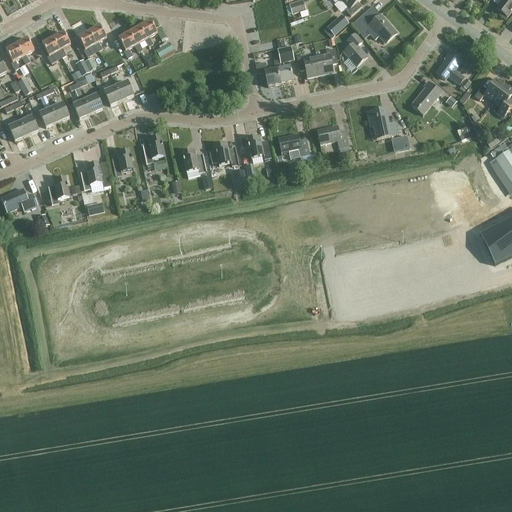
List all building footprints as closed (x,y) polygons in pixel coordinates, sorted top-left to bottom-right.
[(351,18),(362,8),(358,4),(362,0),(341,0),(341,1),(348,9),(345,11),(351,18)] [(511,0),(503,0),(496,10),(501,14),(500,17),(506,21),(507,19),(508,19),(511,13),(511,0)] [(290,6),(293,16),(306,12),(303,2),(290,6)] [(373,24),(365,15),(353,26),(366,40),(370,36),(375,42),(380,38),(385,44),(397,34),(381,16),(373,24)] [(328,29),(335,38),(349,25),(342,17),(328,29)] [(155,30),(151,22),(140,28),(147,41),(146,42),(150,49),(154,46),(150,39),(158,35),(163,43),(169,40),(162,27),(155,30)] [(99,53),(103,51),(99,44),(107,40),(100,27),(90,33),(96,46),(95,46),(99,53)] [(139,45),(146,42),(147,41),(140,28),(130,34),(137,47),(135,47),(139,54),(143,52),(139,45)] [(88,50),(95,46),(96,46),(90,33),(79,39),(85,51),(84,52),(88,59),(92,57),(88,50)] [(63,60),(67,58),(63,50),(71,46),(64,34),(53,40),(60,52),(59,53),(63,60)] [(129,51),(135,47),(137,47),(130,34),(119,40),(126,52),(125,53),(129,60),(133,58),(129,51)] [(344,54),(357,69),(368,59),(358,48),(363,44),(356,35),(348,42),(352,47),(344,54)] [(294,38),(296,46),(302,45),(300,36),(294,38)] [(26,66),(31,64),(27,57),(35,52),(28,40),(17,46),(24,58),(22,59),(26,66)] [(52,56),(59,53),(60,52),(53,40),(43,46),(49,58),(48,58),(52,66),(56,63),(52,56)] [(155,53),(160,62),(161,63),(176,55),(170,44),(155,53)] [(16,63),(22,59),(24,58),(17,46),(6,52),(13,64),(12,65),(16,72),(20,70),(16,63)] [(295,62),(292,48),(273,52),(275,61),(280,60),(281,65),(295,62)] [(321,78),(334,75),(332,66),(338,65),(335,51),(327,52),(327,56),(317,59),(321,78)] [(463,63),(450,53),(444,61),(447,63),(437,75),(446,81),(448,78),(460,87),(465,79),(456,72),(463,63)] [(321,78),(317,59),(306,61),(306,57),(297,58),(300,73),(306,72),(308,80),(321,78)] [(154,59),(147,62),(150,69),(157,65),(154,59)] [(85,64),(90,74),(97,71),(92,61),(85,64)] [(278,71),(281,86),(294,83),(290,68),(281,70),(279,61),(274,62),(276,71),(278,71)] [(278,71),(276,71),(268,73),(266,64),(256,66),(258,76),(265,74),(268,89),(281,86),(278,71)] [(80,71),(73,75),(76,80),(83,76),(80,71)] [(18,85),(26,98),(34,94),(33,93),(28,84),(26,80),(18,85)] [(471,84),(466,80),(461,87),(467,91),(471,84)] [(493,103),(506,87),(497,80),(488,92),(483,88),(475,98),(480,102),(484,97),(493,103)] [(11,86),(16,94),(21,92),(16,83),(11,86)] [(123,103),(134,98),(128,83),(116,88),(123,103)] [(442,94),(429,84),(425,89),(426,90),(412,107),(423,117),(442,94)] [(80,90),(78,85),(76,86),(70,89),(72,93),(80,90)] [(503,120),(511,109),(506,105),(511,97),(511,91),(506,87),(493,103),(498,107),(494,113),(503,120)] [(111,108),(123,103),(116,88),(104,94),(111,108)] [(47,98),(45,93),(36,96),(38,101),(47,98)] [(92,116),(103,111),(97,97),(91,99),(85,102),(92,116)] [(446,105),(452,110),(457,103),(451,98),(446,105)] [(80,121),(92,116),(85,102),(73,107),(80,121)] [(58,124),(70,119),(64,105),(52,110),(58,124)] [(58,124),(52,110),(40,115),(46,130),(58,124)] [(389,126),(386,110),(367,114),(371,128),(374,128),(377,141),(398,136),(395,125),(389,126)] [(472,119),(475,124),(480,120),(477,115),(472,119)] [(26,121),(21,124),(27,138),(39,133),(33,118),(26,121)] [(15,143),(27,138),(21,124),(19,120),(15,122),(16,126),(9,129),(15,143)] [(340,133),(338,128),(317,132),(320,146),(338,143),(340,151),(349,149),(346,132),(340,133)] [(476,139),(471,128),(458,133),(463,144),(476,139)] [(301,142),(299,136),(278,140),(282,158),(282,155),(299,151),(302,164),(316,161),(315,156),(310,157),(307,140),(301,142)] [(268,143),(262,144),(260,137),(248,140),(252,161),(264,158),(265,161),(272,160),(268,143)] [(143,149),(146,166),(153,165),(152,161),(165,159),(161,138),(148,140),(149,147),(143,149)] [(411,150),(408,138),(400,140),(403,152),(411,150)] [(236,149),(229,151),(228,144),(215,147),(216,152),(210,153),(212,166),(219,164),(220,168),(232,165),(233,168),(239,167),(236,149)] [(503,149),(493,156),(496,161),(495,161),(511,185),(511,145),(511,147),(511,148),(511,149),(506,154),(503,149)] [(112,162),(116,180),(123,178),(122,175),(134,172),(130,151),(117,154),(118,161),(112,162)] [(203,156),(197,158),(196,151),(183,153),(187,174),(199,172),(200,175),(207,174),(203,156)] [(338,155),(340,163),(356,160),(354,152),(338,155)] [(101,175),(99,164),(86,167),(87,174),(81,175),(84,193),(91,191),(90,188),(103,185),(104,190),(112,188),(109,174),(101,175)] [(252,166),(245,168),(249,185),(256,184),(252,166)] [(276,177),(274,169),(267,170),(268,179),(276,177)] [(244,172),(234,174),(237,188),(247,186),(244,172)] [(202,179),(204,191),(213,189),(211,177),(202,179)] [(49,190),(52,207),(59,206),(58,202),(70,200),(66,179),(53,181),(55,188),(49,190)] [(172,184),(175,196),(181,195),(179,183),(172,184)] [(81,195),(80,187),(71,189),(73,197),(81,195)] [(27,198),(23,191),(2,200),(8,215),(23,208),(25,213),(38,208),(33,196),(27,198)] [(38,219),(42,230),(50,226),(46,216),(38,219)] [(497,236),(489,241),(500,264),(511,258),(511,219),(494,228),(497,236)]
